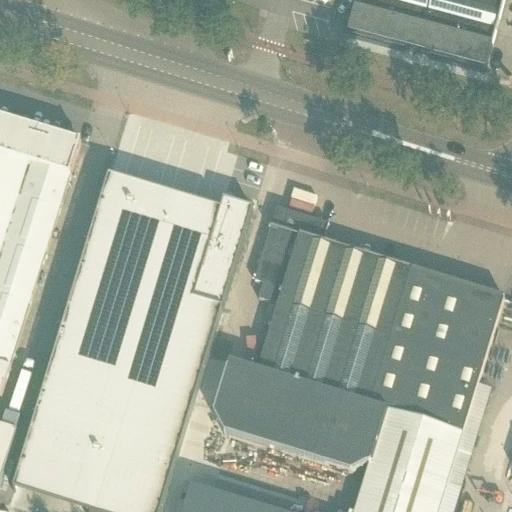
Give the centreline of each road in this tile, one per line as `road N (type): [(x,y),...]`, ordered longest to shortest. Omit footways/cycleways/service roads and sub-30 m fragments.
road 1 (tertiary): [(464,163),(297,95),(0,5)]
road 2 (tertiary): [(0,31),(399,152),(464,163)]
